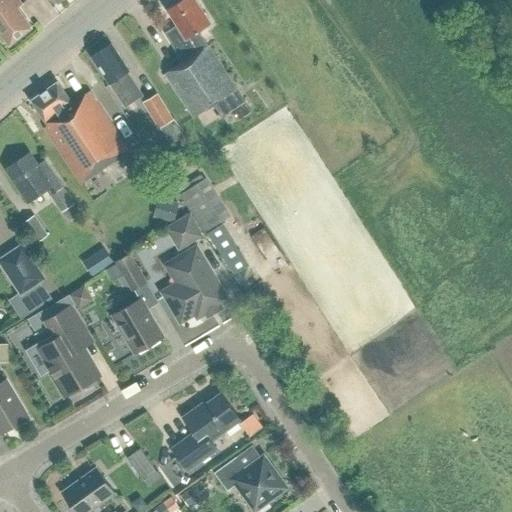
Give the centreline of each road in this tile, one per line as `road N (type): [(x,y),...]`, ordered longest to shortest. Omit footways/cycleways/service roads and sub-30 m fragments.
road 1 (residential): [(4,474),(238,334),(348,511)]
road 2 (tertiary): [(0,89),(107,0)]
